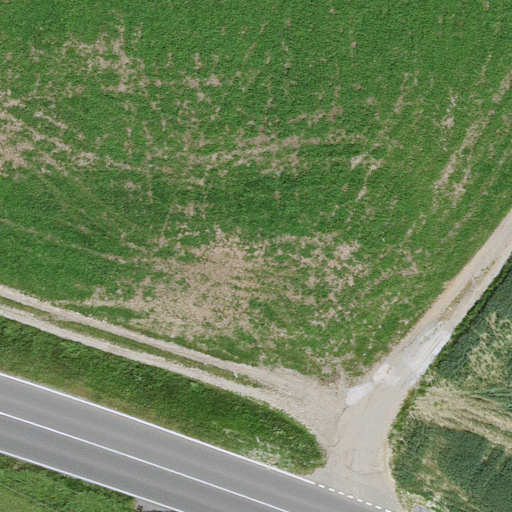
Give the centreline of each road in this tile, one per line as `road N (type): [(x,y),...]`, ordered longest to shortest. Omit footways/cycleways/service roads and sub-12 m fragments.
road 1 (track): [(372,418),(0,300)]
road 2 (track): [(342,511),(372,418),(395,380),(511,233)]
road 3 (secondary): [(0,413),(285,511)]
